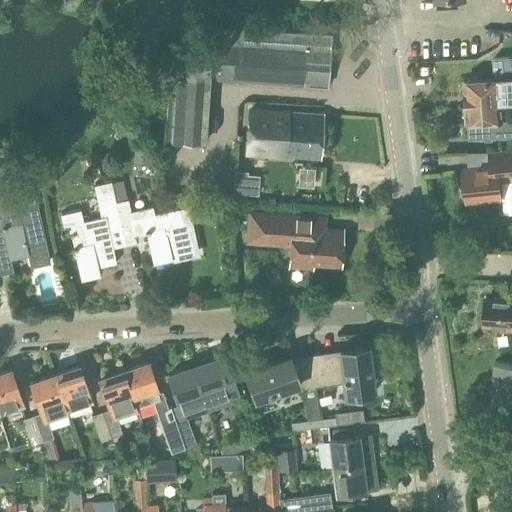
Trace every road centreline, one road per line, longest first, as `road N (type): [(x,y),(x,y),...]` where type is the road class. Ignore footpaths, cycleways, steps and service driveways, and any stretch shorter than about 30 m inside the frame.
road 1 (residential): [(0,333),(420,310)]
road 2 (tertiary): [(414,259),(380,0)]
road 3 (tertiary): [(439,448),(420,310)]
